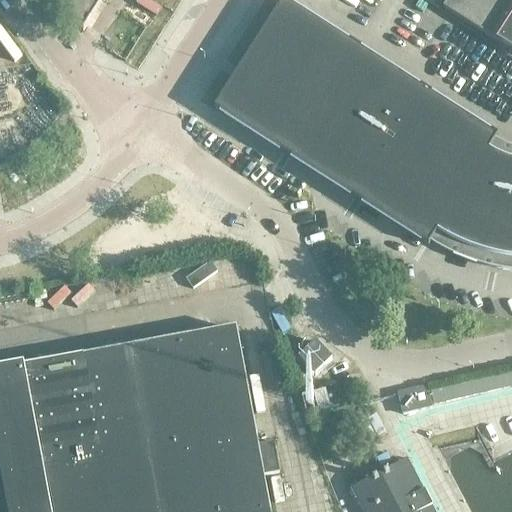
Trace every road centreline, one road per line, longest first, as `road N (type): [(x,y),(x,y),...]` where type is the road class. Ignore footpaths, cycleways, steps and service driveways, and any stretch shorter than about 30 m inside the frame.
road 1 (unclassified): [(511,346),(432,366),(387,366),(351,346),(324,316),(279,226),(253,200),(143,131)]
road 2 (unclassified): [(0,244),(57,213),(143,131)]
road 3 (unclassified): [(143,131),(95,92),(17,0)]
road 4 (unclassified): [(143,131),(224,0)]
